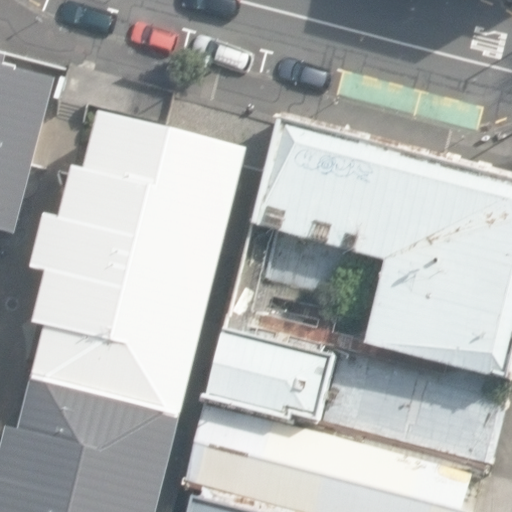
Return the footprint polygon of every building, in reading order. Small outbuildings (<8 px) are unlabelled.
[(57,83),(0,69),(0,236),(15,240),(57,83)] [(511,174),(285,118),(262,225),(389,259),(372,346),(511,379),(511,376),(511,174)] [(160,511),(248,153),(114,120),(102,170),(85,166),(72,217),(53,213),(40,267),(54,275),(44,319),(53,325),(29,426),(10,421),(0,464),(0,511),(160,511)] [(491,465),(511,379),(372,346),(238,322),(219,401),(474,461),(491,465)] [(290,511),(462,511),(474,461),(219,401),(200,489),(290,511)] [(290,511),(200,489),(194,511),(290,511)]
